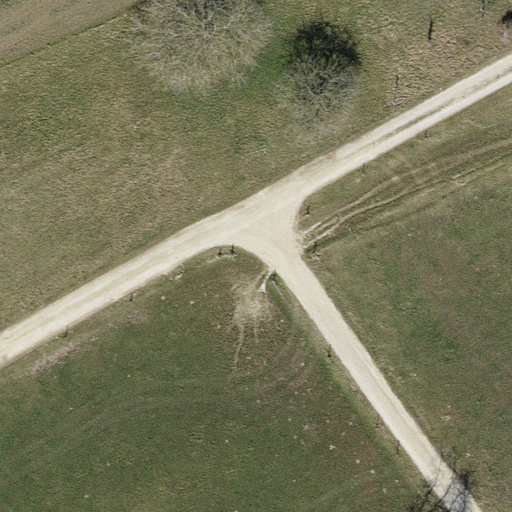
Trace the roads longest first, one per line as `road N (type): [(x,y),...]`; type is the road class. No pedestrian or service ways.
road 1 (track): [(0,355),(511,74)]
road 2 (residential): [(256,214),(469,511)]
